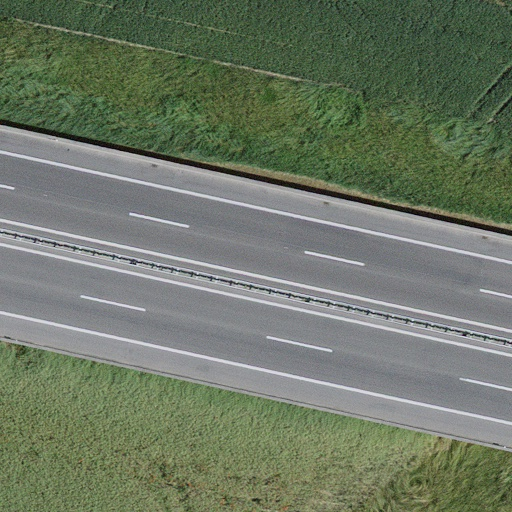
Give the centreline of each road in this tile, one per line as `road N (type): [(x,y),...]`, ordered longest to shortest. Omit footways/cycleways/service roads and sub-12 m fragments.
road 1 (motorway): [(511,297),(0,185)]
road 2 (motorway): [(0,279),(511,390)]
